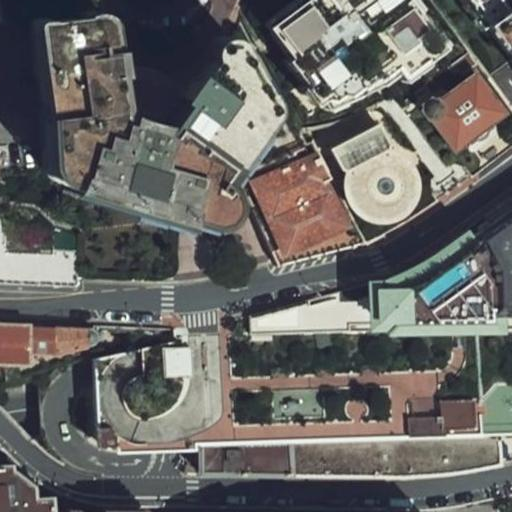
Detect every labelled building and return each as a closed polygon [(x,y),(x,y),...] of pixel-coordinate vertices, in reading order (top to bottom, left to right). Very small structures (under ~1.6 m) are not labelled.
[(300,101),(310,111),(371,90),(398,69),(404,80),(451,47),(414,0),(320,0),(277,35),(289,47),(284,62),(299,79),(296,92),(300,101)] [(511,0),(448,0),(478,37),(490,28),(511,54),(511,0)] [(84,10),(33,19),(41,156),(46,170),(65,178),(63,193),(181,229),(186,209),(197,225),(212,224),(225,217),(233,205),(237,183),(232,161),(278,106),(281,94),(242,31),(227,26),(217,32),(209,48),(163,119),(124,108),(112,22),(96,9),(84,10)] [(458,149),(511,111),(480,69),(427,107),(458,149)] [(402,145),(390,141),(382,125),(340,147),(350,164),(347,175),(348,187),(352,199),(360,208),(371,214),(383,216),(395,214),(406,209),(415,200),(420,189),(422,176),(419,164),(412,153),(402,145)] [(324,155),(246,193),(280,264),(358,226),(324,155)] [(345,294),(246,317),(247,332),(511,326),(511,209),(494,223),(445,254),(390,284),(345,294)] [(0,365),(40,367),(40,356),(60,354),(99,340),(95,330),(0,325),(0,365)] [(511,429),(499,430),(502,463),(511,461),(511,429)] [(0,511),(55,511),(54,492),(29,492),(28,477),(8,461),(0,461),(0,511)]
